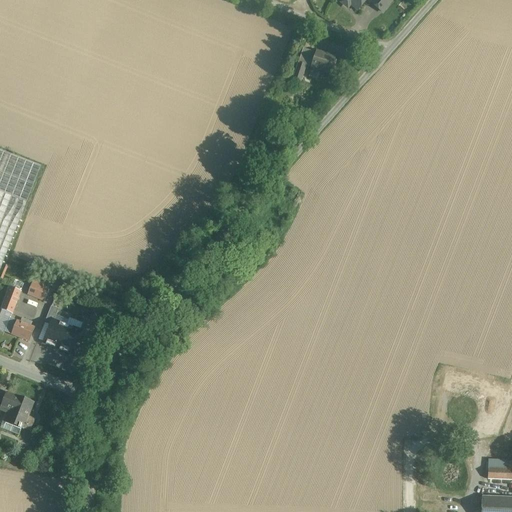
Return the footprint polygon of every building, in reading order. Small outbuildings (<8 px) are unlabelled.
[(344,0),(344,1),(349,5),(350,4),(357,10),(366,0),(344,0)] [(373,0),(371,3),(382,12),(392,0),(373,0)] [(337,58),(318,52),(312,67),(332,74),(337,58)] [(307,65),(300,63),(294,79),(302,81),(307,65)] [(0,270),(41,167),(0,150),(0,270)] [(48,289),(31,284),(27,294),(44,300),(48,289)] [(23,292),(10,287),(1,309),(14,314),(23,292)] [(21,324),(9,320),(5,333),(30,341),(34,329),(30,327),(21,324)] [(43,344),(57,349),(66,325),(52,320),(43,344)] [(57,349),(71,354),(80,331),(66,325),(57,349)] [(33,404),(7,394),(1,408),(10,411),(5,422),(19,427),(18,429),(20,429),(21,428),(30,432),(34,419),(28,417),(33,404)] [(511,511),(511,462),(507,463),(507,471),(488,470),(487,479),(511,480),(511,498),(481,497),(480,511),(511,511)]
